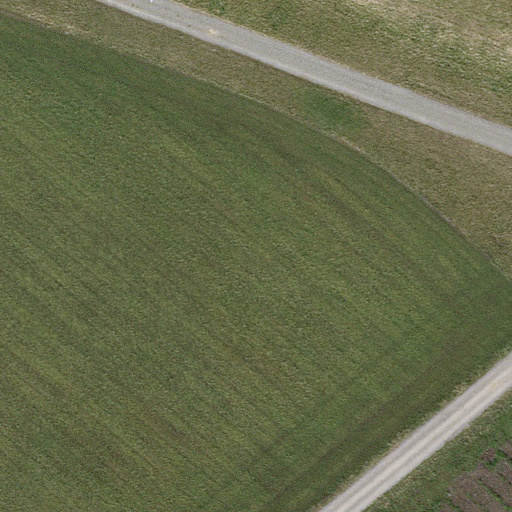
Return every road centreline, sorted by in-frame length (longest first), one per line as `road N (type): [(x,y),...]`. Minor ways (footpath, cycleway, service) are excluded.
road 1 (track): [(117,0),(511,148)]
road 2 (track): [(320,511),(511,351)]
